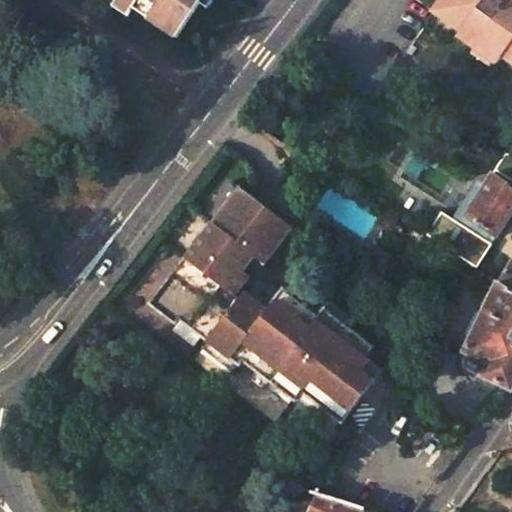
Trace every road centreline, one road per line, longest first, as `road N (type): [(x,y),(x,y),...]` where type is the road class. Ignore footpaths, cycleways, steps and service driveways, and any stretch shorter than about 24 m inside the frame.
road 1 (tertiary): [(296,0),(41,324)]
road 2 (residential): [(3,501),(7,414),(41,324)]
road 3 (residential): [(433,511),(511,402)]
